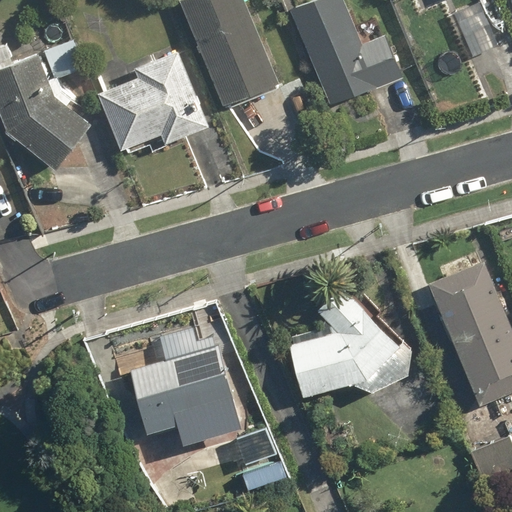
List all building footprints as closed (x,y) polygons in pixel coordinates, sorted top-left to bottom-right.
[(245,0),(181,0),(227,107),(281,83),(245,0)] [(349,0),(304,0),(293,5),(332,101),(406,71),(389,28),(365,38),(349,0)] [(498,6),(478,14),(474,3),(452,10),(473,69),(494,62),(490,48),(510,41),(498,6)] [(9,42),(0,45),(0,107),(11,136),(58,167),(93,121),(54,81),(88,68),(75,37),(15,60),(9,42)] [(212,122),(180,46),(135,64),(140,77),(100,94),(121,146),(162,129),(167,141),(212,122)] [(511,319),(483,252),(426,276),(480,402),(511,387),(511,319)] [(340,328),(290,340),(304,393),(361,377),(364,388),(408,376),(414,346),(345,285),(320,306),(340,328)] [(207,432),(244,421),(220,340),(132,366),(150,429),(201,413),(207,432)] [(511,436),(501,412),(462,429),(487,486),(511,474),(511,436)] [(350,420),(321,429),(333,471),(363,462),(350,420)] [(275,450),(266,424),(234,435),(242,461),(275,450)]
